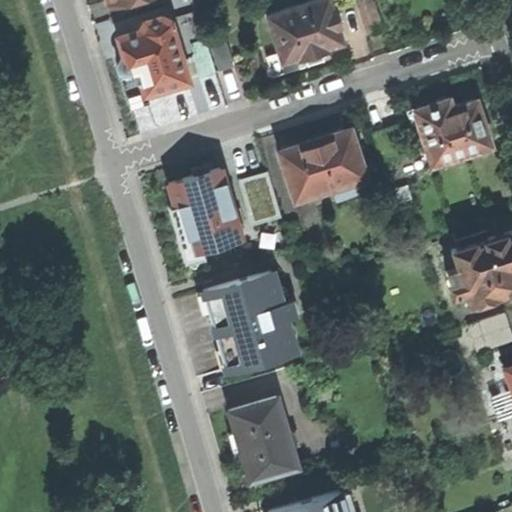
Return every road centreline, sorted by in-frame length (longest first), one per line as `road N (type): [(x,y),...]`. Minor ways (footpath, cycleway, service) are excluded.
road 1 (residential): [(502,25),(119,157)]
road 2 (residential): [(119,157),(221,511)]
road 3 (residential): [(70,0),(119,157)]
